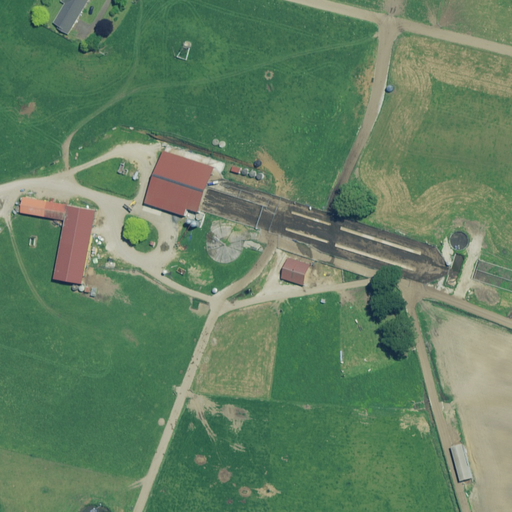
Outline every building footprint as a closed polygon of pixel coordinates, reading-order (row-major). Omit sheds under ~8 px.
[(89,0),(63,0),(63,2),(67,4),(56,23),(61,26),(60,28),(70,34),(89,0)] [(25,198),(23,213),(67,222),(57,279),(85,284),(96,226),(98,211),(25,198)] [(208,231),(179,226),(175,247),(204,252),(208,231)] [(243,252),(244,246),(243,240),(241,235),(237,231),(232,228),(227,227),(221,228),(216,230),(212,234),(209,239),(208,245),(208,250),(211,255),(215,260),(219,262),(225,263),(231,263),(236,260),(240,257),(243,252)] [(448,266),(441,264),(438,273),(444,276),(448,266)] [(467,452),(465,444),(454,447),(462,481),(474,478),(470,466),(467,452)]
